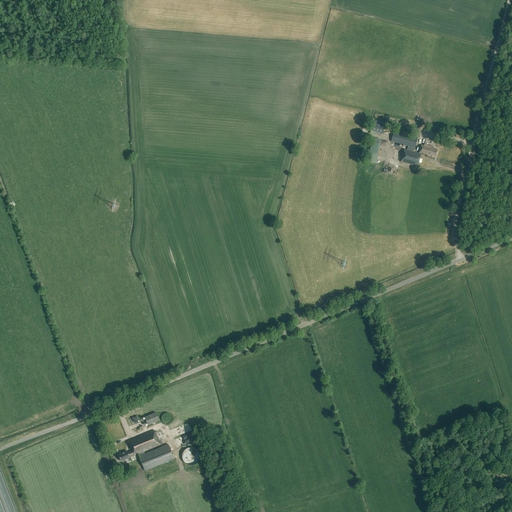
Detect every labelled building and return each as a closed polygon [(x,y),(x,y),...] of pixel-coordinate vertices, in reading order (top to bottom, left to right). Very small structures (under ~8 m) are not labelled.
[(383,134),(386,123),(373,120),(371,131),(376,132),(375,135),(380,137),(381,133),(383,134)] [(413,152),(417,139),(393,132),(391,142),(408,147),(407,151),(404,150),(401,163),(417,167),(421,154),(420,154),(427,156),(427,155),(435,157),(437,150),(433,149),(433,147),(424,145),(424,146),(420,146),(418,154),(413,152)] [(376,165),(380,144),(371,143),(367,163),(376,165)] [(148,425),(159,421),(156,413),(145,418),(148,425)] [(182,427),(184,432),(192,430),(190,424),(182,427)] [(145,455),(144,452),(160,445),(155,431),(127,442),(131,452),(128,453),(127,452),(118,455),(121,462),(130,458),(134,456),(134,455),(138,453),(145,471),(174,460),(168,445),(145,455)] [(191,434),(185,436),(188,442),(193,440),(191,434)] [(183,451),(182,452),(182,453),(182,455),(181,456),(181,457),(182,459),(182,461),(184,463),(185,464),(187,465),(190,465),(193,465),(195,464),(197,463),(198,461),(199,459),(199,456),(199,455),(198,452),(196,450),(194,449),(192,448),(190,448),(188,448),(186,448),(185,449),(183,451)]
